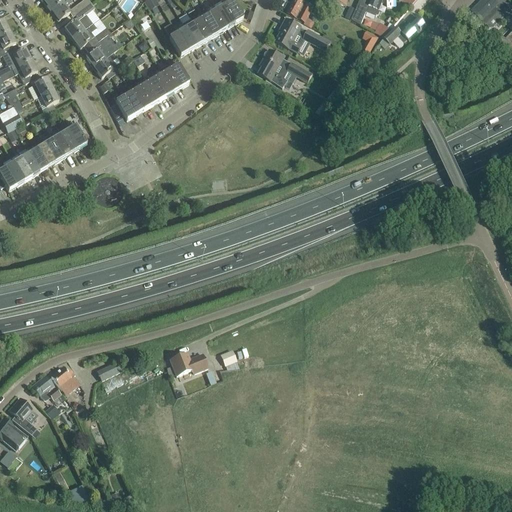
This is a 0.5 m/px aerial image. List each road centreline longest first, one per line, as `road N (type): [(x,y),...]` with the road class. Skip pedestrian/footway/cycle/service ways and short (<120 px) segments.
road 1 (motorway): [(511,118),(218,242),(0,302)]
road 2 (motorway): [(0,326),(226,263),(511,144)]
road 3 (unclassified): [(0,406),(44,366),(72,355),(480,233)]
road 4 (residential): [(113,157),(201,96),(253,38),(268,0)]
road 5 (unclassified): [(480,233),(428,121),(419,82),(424,53)]
road 6 (residential): [(113,157),(83,98),(12,0)]
road 7 (residential): [(0,213),(113,157)]
